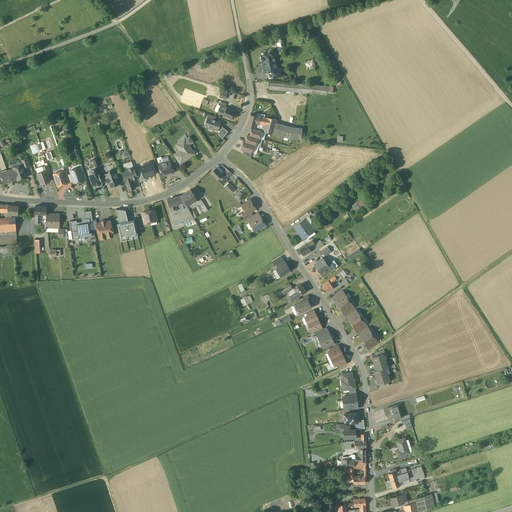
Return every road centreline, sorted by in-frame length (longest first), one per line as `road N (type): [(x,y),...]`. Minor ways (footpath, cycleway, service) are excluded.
road 1 (track): [(511,363),(319,29),(410,0)]
road 2 (track): [(103,476),(35,283),(32,239)]
road 3 (track): [(103,476),(316,385)]
road 4 (residential): [(216,158),(178,187),(140,202),(0,199)]
road 5 (residential): [(372,511),(364,369),(323,301)]
road 6 (track): [(359,360),(511,256)]
road 7 (residential): [(216,158),(250,185),(323,301)]
road 8 (residential): [(232,0),(249,101),(235,138),(216,158)]
road 9 (track): [(216,158),(116,23)]
road 10 (unclassified): [(7,65),(111,26),(150,0)]
road 11 (track): [(511,106),(421,0)]
